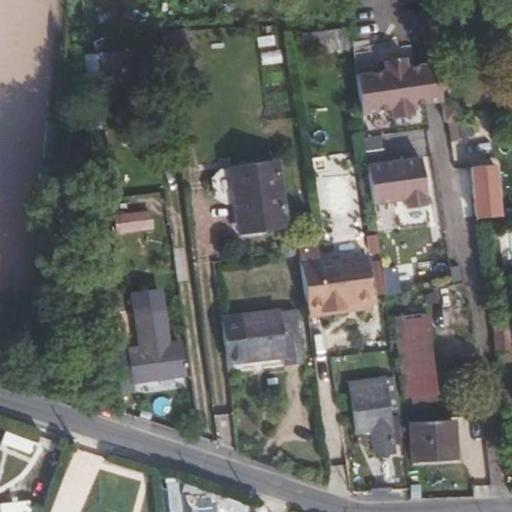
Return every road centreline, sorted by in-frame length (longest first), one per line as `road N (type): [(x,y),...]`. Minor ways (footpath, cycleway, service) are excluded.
road 1 (unknown): [(499,505),(434,78),(386,31),(375,0)]
road 2 (residential): [(352,511),(0,387)]
road 3 (unknown): [(227,467),(184,194)]
